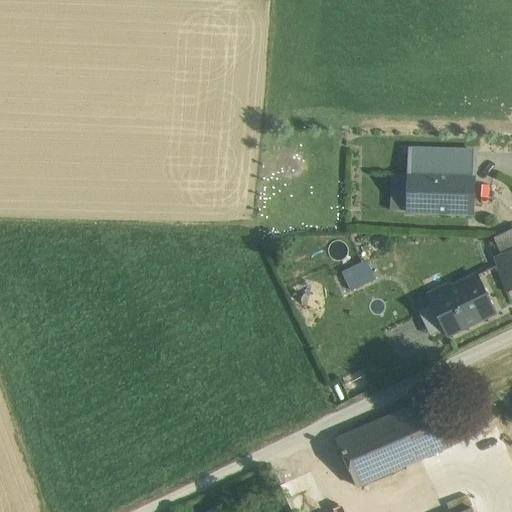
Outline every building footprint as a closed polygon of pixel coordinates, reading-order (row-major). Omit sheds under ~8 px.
[(473,153),(412,151),(411,175),(473,177),(473,153)] [(473,177),(411,175),(409,210),(471,212),(473,177)] [(511,230),(495,238),(502,255),(511,250),(511,230)] [(511,250),(502,255),(493,258),(506,292),(511,290),(511,250)] [(367,262),(342,273),(350,291),(375,280),(367,262)] [(478,274),(430,297),(448,334),(495,311),(478,274)] [(428,398),(389,415),(410,463),(448,446),(428,398)] [(389,415),(336,438),(357,485),(410,463),(389,415)] [(467,494),(447,502),(451,511),(455,511),(471,505),(467,494)]
